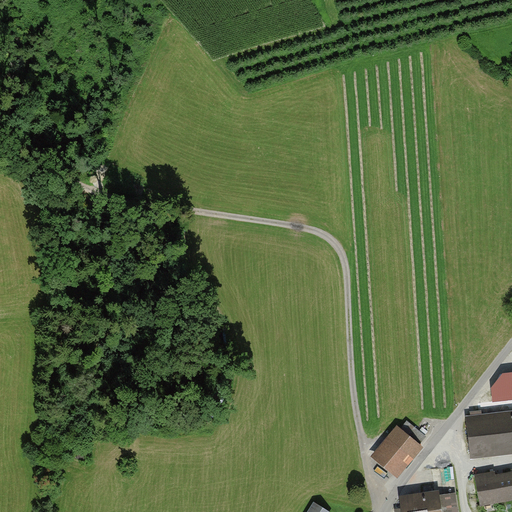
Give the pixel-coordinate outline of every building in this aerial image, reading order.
[(511,455),(511,411),(469,416),(473,459),(511,455)] [(402,478),(426,448),(400,427),(376,457),(402,478)] [(482,507),(511,501),(511,474),(500,477),(498,469),(475,474),(482,507)] [(446,511),(443,491),(405,497),(406,511),(446,511)] [(330,511),(317,503),(311,511),(330,511)]
